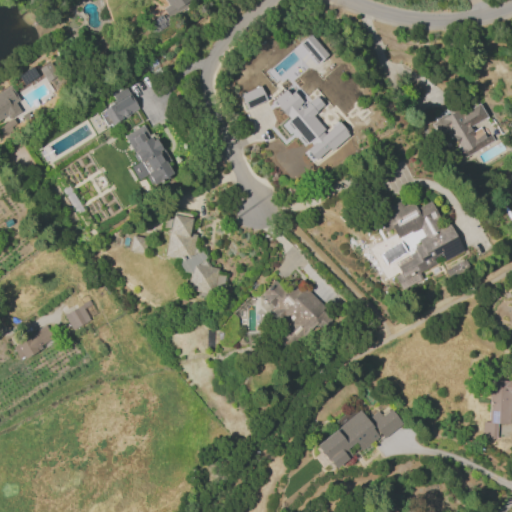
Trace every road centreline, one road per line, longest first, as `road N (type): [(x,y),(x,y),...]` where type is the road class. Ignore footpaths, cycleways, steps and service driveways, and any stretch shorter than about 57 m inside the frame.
road 1 (residential): [(265,0),(225,39),(207,82),(254,201)]
road 2 (residential): [(511,5),(407,19),(345,0)]
